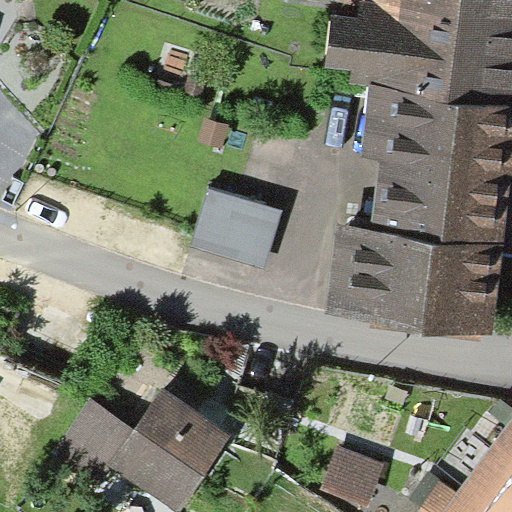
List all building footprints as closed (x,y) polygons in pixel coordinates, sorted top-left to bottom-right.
[(511,17),(358,0),(356,14),(332,11),(326,65),(351,68),(349,84),(368,86),(511,101),(511,17)] [(511,0),(358,0),(511,17),(511,0)] [(338,221),(328,309),(494,328),(511,172),(511,171),(511,101),(368,86),(360,155),(379,157),(371,225),(338,221)] [(230,123),(206,117),(200,141),(225,147),(230,123)] [(283,208),(208,187),(190,247),(265,269),(283,208)] [(110,464),(114,467),(178,511),(233,435),(164,386),(135,427),(110,464)] [(278,452),(295,402),(267,393),(250,443),(278,452)] [(110,464),(135,427),(92,398),(55,452),(102,483),(114,467),(110,464)] [(417,511),(511,511),(511,418),(458,491),(443,478),(417,511)] [(338,444),(323,485),(369,503),(385,462),(338,444)]
